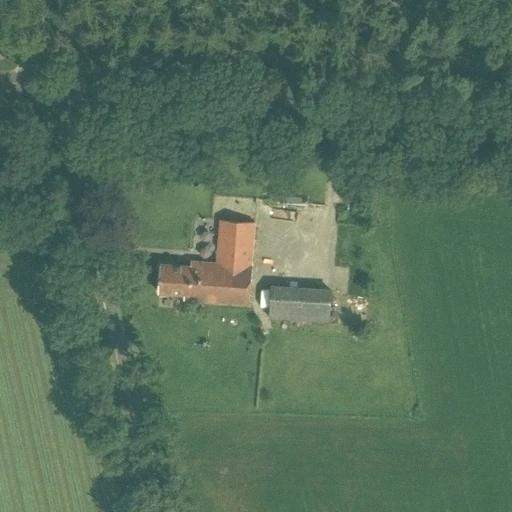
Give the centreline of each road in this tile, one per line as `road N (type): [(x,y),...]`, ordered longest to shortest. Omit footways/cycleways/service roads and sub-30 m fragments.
road 1 (secondary): [(511,124),(44,86)]
road 2 (unclassified): [(139,511),(44,86)]
